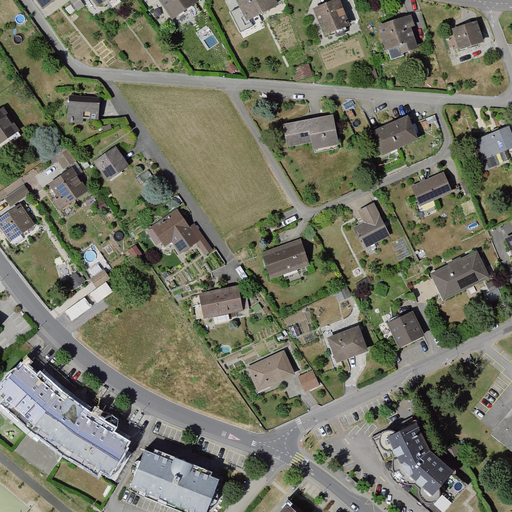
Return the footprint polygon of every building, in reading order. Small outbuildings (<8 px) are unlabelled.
[(55,0),(33,0),(40,10),(55,0)] [(88,0),(95,9),(106,0),(88,0)] [(192,0),(155,0),(153,2),(167,22),(195,3),(192,0)] [(269,0),(230,0),(230,1),(242,25),(274,8),(269,0)] [(332,0),(328,0),(305,11),(319,40),(346,28),(332,0)] [(401,21),(373,32),(384,62),(412,52),(401,21)] [(474,25),(449,31),(454,53),(480,46),(474,25)] [(95,122),(96,101),(66,100),(64,126),(81,127),(81,121),(95,122)] [(0,145),(15,135),(0,113),(0,145)] [(327,117),(278,125),(282,150),(306,147),(307,153),(333,149),(327,117)] [(402,118),(364,134),(374,157),(412,141),(402,118)] [(511,147),(506,130),(471,143),(482,172),(496,167),(492,157),(511,149),(511,147)] [(104,185),(126,169),(112,149),(90,165),(104,185)] [(63,155),(53,162),(60,172),(70,165),(63,155)] [(84,195),(67,170),(40,189),(57,213),(84,195)] [(439,176),(407,191),(417,212),(449,197),(439,176)] [(21,189),(2,202),(7,209),(26,197),(21,189)] [(32,228),(19,207),(0,218),(0,237),(4,244),(32,228)] [(359,227),(351,231),(361,251),(385,240),(371,208),(354,216),(359,227)] [(186,232),(174,214),(147,233),(160,253),(169,247),(177,258),(192,247),(201,260),(210,254),(192,228),(186,232)] [(511,237),(503,242),(511,261),(511,237)] [(292,243),(255,258),(265,283),(302,268),(292,243)] [(137,258),(132,250),(126,254),(132,262),(137,258)] [(472,257),(427,277),(439,303),(483,282),(472,257)] [(99,274),(87,284),(92,290),(104,280),(99,274)] [(107,281),(65,310),(72,320),(114,291),(107,281)] [(240,287),(200,294),(205,320),(245,312),(240,287)] [(193,301),(195,309),(203,308),(201,299),(193,301)] [(409,316),(384,326),(394,348),(419,338),(409,316)] [(353,330),(323,342),(332,365),(361,354),(353,330)] [(279,356),(243,373),(253,395),(290,379),(279,356)] [(26,362),(1,390),(7,396),(3,402),(47,440),(101,473),(103,469),(111,472),(130,439),(106,426),(109,420),(77,400),(50,377),(46,382),(26,362)] [(310,375),(296,380),(301,393),(314,388),(310,375)] [(511,411),(494,433),(511,447),(511,411)] [(390,476),(432,511),(444,511),(471,484),(429,450),(414,417),(372,432),(390,476)] [(154,451),(146,448),(131,485),(140,489),(139,492),(186,511),(197,511),(198,511),(200,511),(205,511),(220,478),(211,475),(213,471),(156,448),(154,451)]
